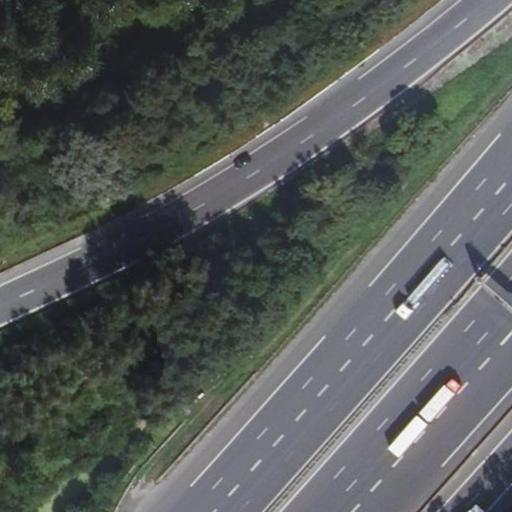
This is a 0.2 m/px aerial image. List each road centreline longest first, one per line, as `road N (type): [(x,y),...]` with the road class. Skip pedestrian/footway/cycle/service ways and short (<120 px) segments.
road 1 (trunk): [(487,0),(224,192),(0,305)]
road 2 (motorway): [(511,175),(211,511)]
road 3 (track): [(0,153),(85,94),(289,0)]
road 4 (motorway): [(333,511),(485,348)]
